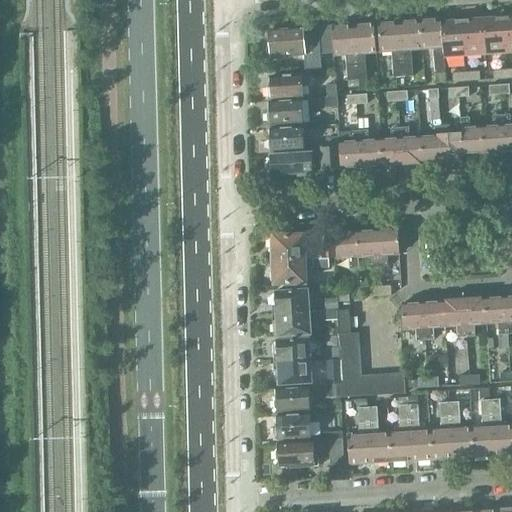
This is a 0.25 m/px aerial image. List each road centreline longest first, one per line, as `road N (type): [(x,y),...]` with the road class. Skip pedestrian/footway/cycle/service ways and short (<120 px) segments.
road 1 (primary): [(142,0),(156,511)]
road 2 (primary): [(201,511),(189,0)]
road 3 (residential): [(232,500),(225,209)]
road 4 (residential): [(232,500),(511,480)]
road 5 (residential): [(225,209),(222,0)]
road 6 (unclassified): [(408,197),(415,291),(511,283)]
road 7 (residential): [(408,197),(225,209)]
